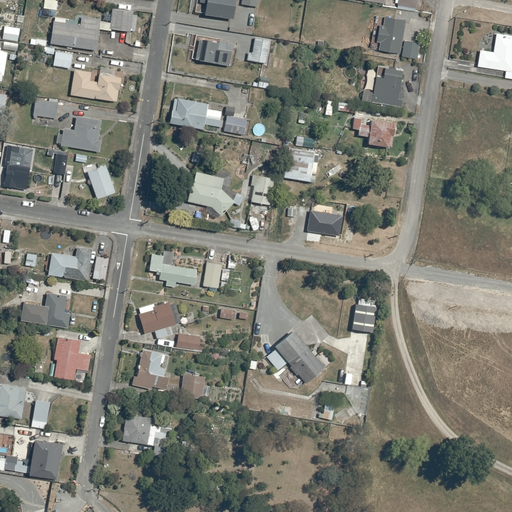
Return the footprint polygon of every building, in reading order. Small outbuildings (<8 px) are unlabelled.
[(48,0),(45,0),(44,9),(57,10),(58,2),(48,0)] [(201,0),(201,4),(208,5),(206,15),(234,20),(237,0),(201,0)] [(399,0),(399,6),(417,9),(418,0),(399,0)] [(138,16),(134,15),(135,12),(114,9),(111,29),(132,32),(132,31),(136,31),(138,16)] [(97,51),(101,28),(102,19),(83,17),(81,26),(55,22),(51,44),(97,51)] [(386,17),(385,26),(381,25),(378,42),(382,43),(381,50),(401,54),(407,21),(386,17)] [(20,29),(5,27),(3,39),(18,41),(20,29)] [(501,33),(494,32),(491,50),(477,48),(474,65),(511,71),(511,62),(511,37),(500,35),(501,33)] [(271,40),(255,38),(253,53),(249,53),(248,61),(267,64),(271,40)] [(201,39),(197,60),(230,66),(233,51),(219,49),(220,43),(201,39)] [(421,44),(405,41),(403,57),(418,59),(421,44)] [(0,80),(3,81),(3,76),(4,76),(8,53),(1,52),(2,48),(0,47),(0,80)] [(54,66),(71,69),(73,54),(56,52),(54,66)] [(405,83),(403,83),(405,72),(388,69),(386,78),(377,77),(373,103),(402,107),(405,92),(401,92),(402,90),(404,91),(405,83)] [(99,82),(91,81),(92,73),(76,70),(72,95),(118,102),(120,90),(121,90),(123,78),(100,75),(99,82)] [(270,79),(261,77),(258,86),(268,88),(270,79)] [(174,111),(171,123),(205,130),(206,125),(208,118),(209,110),(210,105),(180,99),(178,112),(174,111)] [(331,101),(317,99),(316,107),(323,107),(323,114),(330,115),(331,101)] [(38,116),(57,119),(59,103),(37,100),(34,116),(38,116)] [(339,102),(338,111),(356,114),(357,105),(339,102)] [(208,118),(206,125),(222,129),(224,121),(221,120),(222,113),(209,110),(208,118)] [(103,141),(99,140),(103,121),(77,116),(75,131),(65,129),(62,145),(101,152),(103,141)] [(248,121),(228,117),(225,131),(245,135),(248,121)] [(393,148),(396,125),(355,118),(353,130),(360,131),(359,137),(370,138),(369,146),(390,149),(390,148),(393,148)] [(313,138),(295,136),(294,147),(312,148),(313,138)] [(8,166),(5,186),(27,190),(34,150),(9,146),(6,165),(8,166)] [(310,152),(286,148),(282,178),(312,182),(315,162),(309,162),(310,152)] [(58,154),(55,173),(66,175),(69,156),(58,154)] [(76,161),(87,163),(88,156),(77,155),(76,161)] [(88,173),(98,200),(116,193),(106,166),(88,173)] [(235,202),(222,190),(225,179),(197,173),(195,183),(194,183),(189,202),(213,207),(222,217),(235,202)] [(257,175),(252,202),(271,205),(275,179),(257,175)] [(329,229),(328,242),(341,243),(342,230),(329,229)] [(2,264),(7,265),(9,249),(0,248),(0,266),(2,267),(2,264)] [(78,248),(77,257),(53,253),(49,275),(88,281),(93,250),(78,248)] [(38,256),(28,254),(26,265),(36,267),(38,256)] [(160,280),(167,281),(166,287),(177,288),(177,283),(195,286),(198,270),(163,265),(164,257),(152,255),(149,270),(162,272),(160,280)] [(109,259),(96,257),(93,279),(106,281),(109,259)] [(207,263),(203,286),(220,289),(223,265),(207,263)] [(68,329),(71,314),(65,313),(68,297),(49,293),(46,307),(25,303),(22,320),(68,329)] [(172,326),(177,325),(170,302),(155,307),(155,310),(140,315),(146,334),(156,331),(172,326)] [(357,304),(354,330),(373,333),(377,307),(357,304)] [(238,311),(222,309),(221,318),(237,320),(238,311)] [(172,326),(156,331),(158,339),(174,334),(172,326)] [(289,363),(307,384),(326,368),(295,332),(276,348),(277,349),(289,363)] [(206,348),(200,347),(202,338),(179,333),(177,348),(205,353),(206,348)] [(81,341),(59,337),(55,360),(58,360),(55,377),(75,381),(77,369),(89,371),(91,355),(79,353),(81,341)] [(289,363),(277,349),(267,358),(279,371),(289,363)] [(166,370),(160,368),(164,355),(144,350),(138,377),(135,377),(133,385),(152,390),(153,387),(167,390),(170,378),(165,377),(166,370)] [(206,378),(184,375),(181,397),(203,400),(206,378)] [(0,399),(0,416),(22,419),(27,388),(2,384),(0,399)] [(51,403),(37,401),(33,427),(47,429),(51,403)] [(332,402),(321,401),(319,418),(329,420),(332,402)] [(151,426),(152,424),(155,424),(156,419),(148,417),(148,419),(128,415),(124,441),(148,445),(151,426)] [(155,446),(154,455),(167,458),(172,430),(159,428),(151,426),(148,445),(155,446)] [(64,445),(36,440),(31,476),(58,480),(64,445)] [(7,456),(5,469),(16,471),(18,458),(7,456)]
